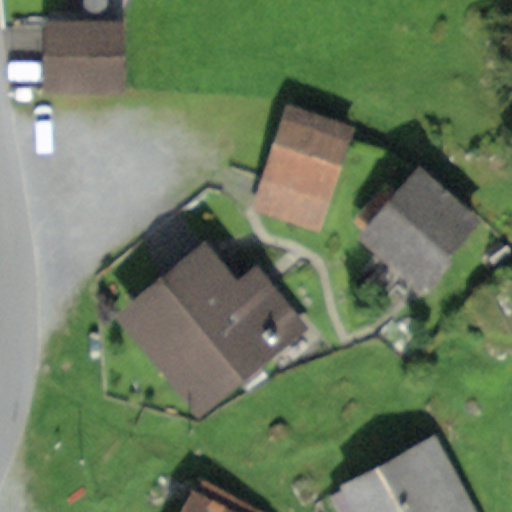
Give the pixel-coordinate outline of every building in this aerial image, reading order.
[(114,29),(50,29),(51,82),(115,82),(114,29)] [(344,134),(291,116),(263,196),(316,214),(344,134)] [(468,221),(419,179),(364,243),(412,285),(468,221)] [(202,262),(133,315),(200,400),(291,329),(252,279),(229,297),(202,262)] [(462,511),(429,449),(354,489),(366,511),(462,511)]
